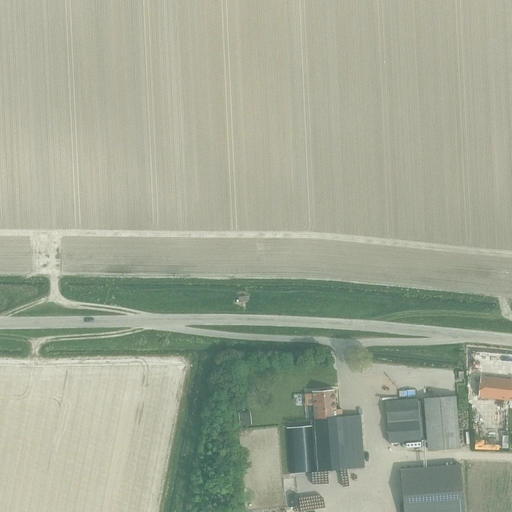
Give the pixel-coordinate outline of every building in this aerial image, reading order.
[(430,395),(442,394),(442,378),(429,379),(430,395)] [(511,379),(482,379),(481,396),(511,397),(511,379)] [(365,468),(361,415),(336,417),(334,390),(312,392),(318,471),(365,468)] [(459,447),(458,437),(455,396),(423,399),(427,449),(459,447)] [(417,399),(409,400),(385,401),(388,442),(414,440),(415,447),(421,447),(417,399)] [(290,473),(295,473),(314,472),(311,426),(287,428),(290,473)] [(464,511),(461,465),(400,469),(403,511),(464,511)] [(298,507),(297,495),(290,496),(291,508),(298,507)]
